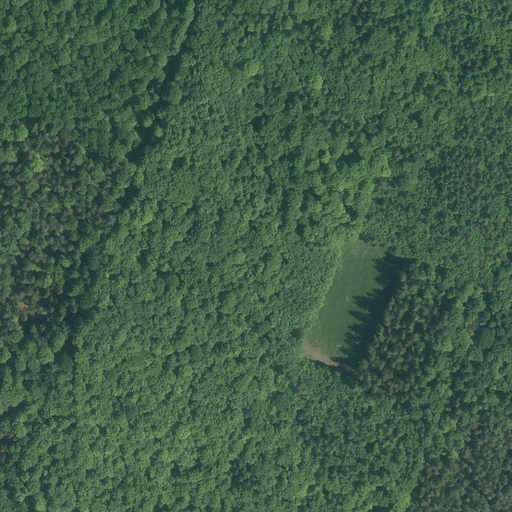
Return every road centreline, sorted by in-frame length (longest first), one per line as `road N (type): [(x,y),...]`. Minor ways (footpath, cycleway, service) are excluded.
road 1 (track): [(197,0),(6,489)]
road 2 (track): [(405,511),(511,240)]
road 3 (track): [(322,384),(437,432)]
